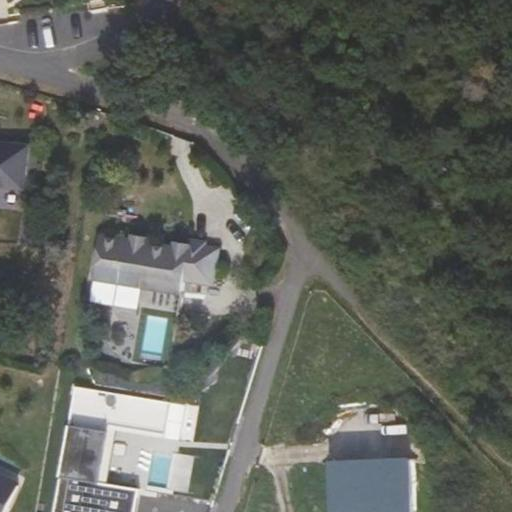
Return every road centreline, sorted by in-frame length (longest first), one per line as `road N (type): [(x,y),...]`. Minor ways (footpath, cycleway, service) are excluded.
road 1 (residential): [(55,69),(194,120),(261,171),(309,242)]
road 2 (residential): [(309,242),(223,511)]
road 3 (track): [(367,304),(511,469)]
road 4 (residential): [(55,69),(154,31),(181,0)]
